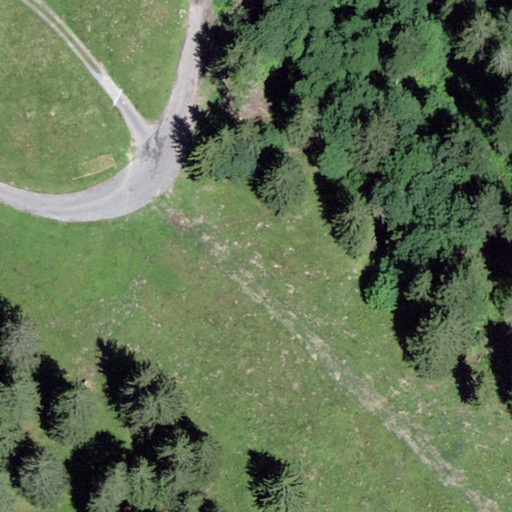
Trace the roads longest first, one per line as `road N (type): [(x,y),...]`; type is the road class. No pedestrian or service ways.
road 1 (track): [(169,165),(27,0)]
road 2 (track): [(143,190),(169,165),(198,0)]
road 3 (unclassified): [(0,191),(61,210),(101,212),(143,190)]
